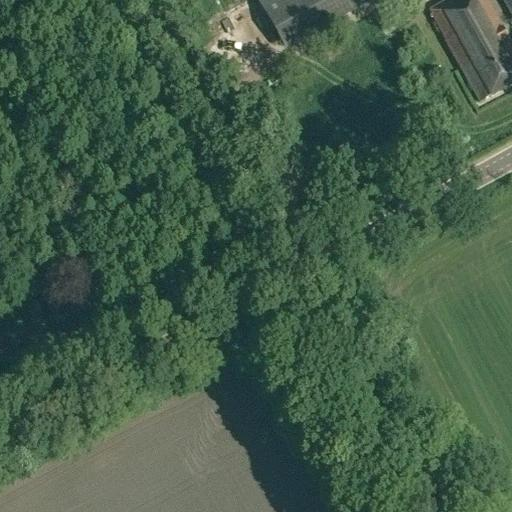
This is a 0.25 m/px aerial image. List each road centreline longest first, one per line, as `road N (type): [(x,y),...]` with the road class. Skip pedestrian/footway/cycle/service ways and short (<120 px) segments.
road 1 (track): [(430,511),(141,0)]
road 2 (tertiary): [(0,439),(511,155)]
